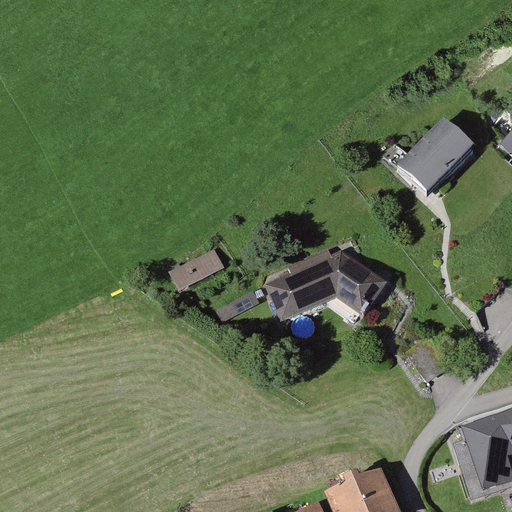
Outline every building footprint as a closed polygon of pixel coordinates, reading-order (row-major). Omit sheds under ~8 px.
[(447,129),(398,174),(425,204),(474,159),(447,129)] [(382,294),(337,258),(330,261),(328,255),(285,273),(288,280),(261,290),(275,327),(333,303),(359,322),(382,294)] [(209,258),(173,274),(181,293),(218,278),(209,258)] [(475,315),(503,288),(487,271),(459,298),(475,315)] [(435,340),(407,355),(425,388),(453,372),(435,340)] [(511,417),(460,434),(479,498),(511,487),(511,482),(508,467),(511,465),(511,417)] [(322,511),(386,511),(376,487),(354,496),(351,489),(334,496),(338,504),(322,511)]
